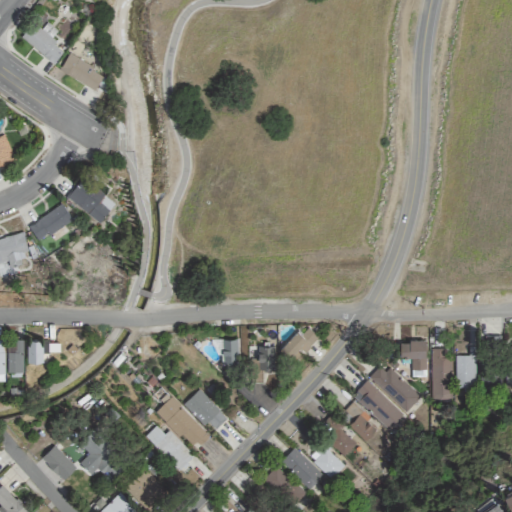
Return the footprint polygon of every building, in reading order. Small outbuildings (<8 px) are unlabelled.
[(56,30),(46,22),(39,31),(32,26),(22,39),(53,63),(63,50),(50,39),(56,30)] [(103,73),(67,53),(58,70),(94,89),(103,73)] [(0,165),(14,159),(4,134),(0,135),(0,165)] [(103,194),(106,190),(84,172),(65,196),(98,222),(114,202),(103,194)] [(64,232),(60,227),(72,218),(60,202),(27,226),(37,239),(47,232),(53,240),(64,232)] [(0,262),(7,261),(8,264),(28,259),(22,232),(0,236),(0,262)] [(300,334),(295,330),(281,346),(291,355),(299,346),(304,352),(318,336),(307,327),(300,334)] [(221,338),(222,363),(238,363),(237,338),(221,338)] [(22,340),(7,339),(6,371),(22,372),(22,340)] [(41,362),(42,340),(26,340),(26,362),(41,362)] [(273,345),(254,346),(255,381),(261,381),(260,371),(274,371),(273,345)] [(451,398),(451,356),(446,356),(445,348),(429,348),(430,398),(451,398)] [(475,355),(454,355),(455,391),(475,390),(475,355)] [(405,412),(419,397),(381,362),(367,377),(405,412)] [(511,387),(505,387),(504,373),(495,373),(495,364),(479,364),(480,390),(511,389),(511,387)] [(388,430),(402,414),(366,379),(351,395),(388,430)] [(214,428),(226,417),(198,388),(182,403),(203,425),(207,421),(214,428)] [(192,449),(208,434),(170,395),(155,410),(192,449)] [(344,422),(364,441),(375,429),(367,421),(370,418),(352,401),(343,410),(350,416),(344,422)] [(168,429),(163,433),(155,425),(144,434),(177,470),(193,456),(168,429)] [(339,428),(327,441),(343,456),(355,443),(339,428)] [(91,474),(96,468),(108,478),(124,460),(90,431),(79,444),(88,452),(78,463),(91,474)] [(62,480),(75,467),(54,444),(40,457),(62,480)] [(325,445),(311,459),(330,479),(344,465),(325,445)] [(309,489),(322,475),(293,448),(279,461),(309,489)] [(304,493),(275,465),(262,478),(292,506),(304,493)] [(125,488),(144,508),(164,490),(146,469),(125,488)] [(0,483),(0,504),(5,510),(2,511),(26,511),(27,511),(1,483),(0,483)] [(511,511),(511,510),(511,488),(502,494),(511,511)] [(99,511),(134,511),(136,510),(118,491),(98,510),(99,511)] [(479,511),(504,511),(493,495),(476,505),(479,511)]
